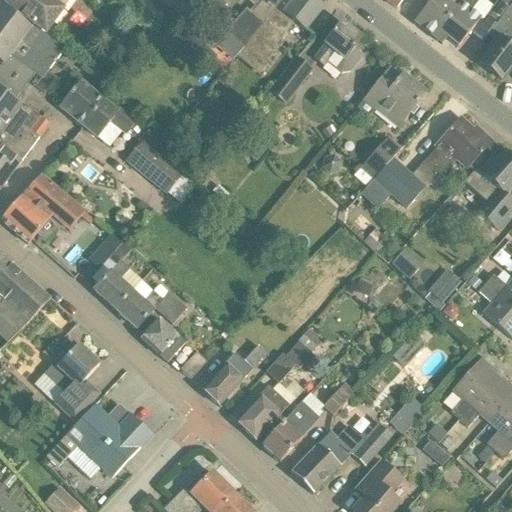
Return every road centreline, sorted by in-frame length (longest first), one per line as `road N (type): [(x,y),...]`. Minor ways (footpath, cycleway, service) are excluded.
road 1 (residential): [(202,420),(0,238)]
road 2 (residential): [(511,122),(357,0)]
road 3 (residential): [(294,511),(202,420)]
road 4 (residential): [(116,511),(202,420)]
